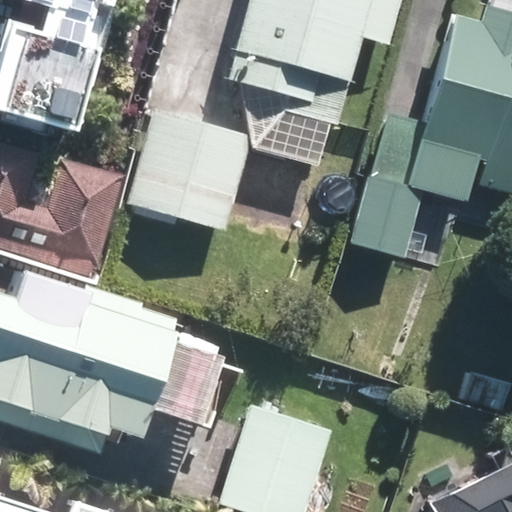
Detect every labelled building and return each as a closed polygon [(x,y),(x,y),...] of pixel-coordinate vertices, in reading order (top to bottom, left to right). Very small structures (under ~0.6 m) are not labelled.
[(70,0),(130,16),(135,0),(0,0),(0,35),(51,50),(66,0),(70,0)] [(331,126),(365,0),(238,0),(217,80),(235,85),(248,149),(312,166),(323,123),(331,126)] [(511,17),(482,9),(478,23),(453,16),(423,125),(392,116),(357,243),(404,257),(423,190),(466,202),(478,161),(486,163),(481,184),(511,192),(511,17)] [(119,208),(218,235),(245,140),(145,113),(119,208)] [(0,251),(85,279),(113,192),(0,156),(0,251)] [(0,420),(111,455),(121,423),(142,429),(148,410),(193,424),(218,346),(146,322),(149,311),(83,290),(82,296),(18,276),(9,301),(0,297),(0,420)] [(507,384),(463,370),(455,396),(499,409),(507,384)] [(258,511),(303,511),(332,424),(331,424),(250,397),(219,493),(217,499),(258,511)] [(511,511),(511,462),(510,459),(429,499),(435,511),(511,511)] [(0,511),(93,511),(80,508),(78,511),(39,511),(0,499),(0,511)]
